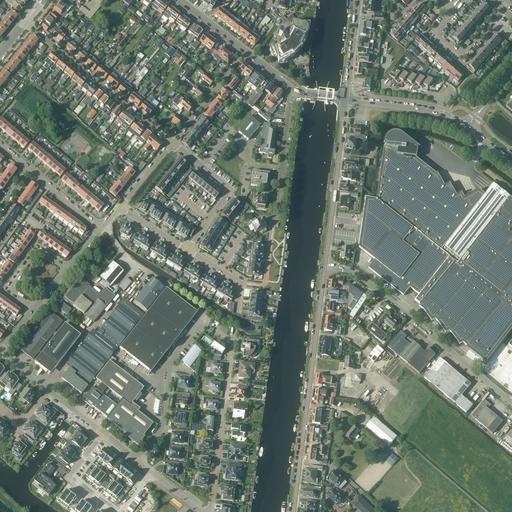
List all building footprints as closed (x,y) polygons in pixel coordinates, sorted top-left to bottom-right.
[(158,9),(164,2),(161,0),(157,0),(152,7),(156,11),(158,8),(158,9)] [(210,0),(207,5),(212,9),(218,2),(220,3),(222,0),(218,0),(210,0)] [(263,0),(255,0),(256,2),(260,2),(259,5),(258,7),(260,9),(262,6),(263,3),(263,0)] [(373,13),(375,1),(367,0),(365,12),(373,13)] [(450,35),(448,37),(456,44),(457,43),(459,45),(460,44),(461,46),(492,11),(490,10),(491,9),(489,7),(490,6),(484,0),(480,0),(480,1),(482,2),(480,4),(482,5),(478,10),(476,8),(472,13),(474,14),(470,18),(469,17),(465,21),(466,23),(463,27),(461,26),(457,30),(459,31),(455,36),(453,34),(452,36),(450,35)] [(65,12),(65,11),(67,13),(70,9),(71,9),(73,7),(71,5),(67,2),(65,4),(61,1),(57,5),(65,12)] [(164,2),(158,9),(163,12),(168,6),(167,4),(164,2)] [(427,10),(420,4),(418,6),(416,4),(414,6),(424,14),(427,10)] [(65,12),(57,5),(53,10),(64,18),(68,14),(65,12)] [(424,14),(414,6),(413,8),(415,10),(413,12),(420,18),(424,14)] [(170,18),(175,11),(172,8),(170,7),(165,14),(165,13),(163,15),(163,14),(161,17),(163,19),(166,15),(170,18)] [(219,8),(213,15),(218,18),(223,11),(219,8)] [(88,18),(91,14),(89,12),(86,10),(83,14),(88,18)] [(11,11),(2,23),(8,28),(18,16),(11,11)] [(175,11),(170,18),(175,21),(180,15),(178,13),(179,13),(175,11)] [(222,21),(227,14),(223,11),(218,18),(222,21)] [(48,17),(54,22),(58,18),(52,12),(48,17)] [(229,12),(227,14),(222,21),(226,24),(231,17),(233,15),(229,12)] [(420,18),(413,12),(411,14),(409,12),(407,14),(416,22),(420,18)] [(416,22),(407,14),(406,16),(408,18),(406,20),(413,26),(416,22)] [(282,15),(280,18),(283,21),(272,35),(278,39),(276,40),(277,47),(269,51),(272,58),(275,57),(275,58),(276,58),(278,63),(283,62),(283,63),(283,62),(286,65),(292,58),(294,56),(294,55),(297,52),(301,55),(302,48),(307,39),(307,38),(309,30),(310,30),(310,23),(301,23),(301,24),(299,24),(300,22),(292,21),(292,23),(282,15)] [(181,26),(187,19),(183,17),(182,16),(176,23),(181,26)] [(260,24),(263,26),(265,24),(269,19),(266,16),(260,24)] [(54,22),(48,17),(44,22),(50,27),(54,22)] [(231,17),(226,24),(230,27),(235,20),(231,17)] [(234,31),(239,23),(241,21),(237,18),(235,20),(230,27),(230,28),(234,31)] [(186,30),(191,23),(190,22),(187,19),(181,26),(186,30)] [(413,26),(406,20),(404,22),(402,20),(400,22),(409,30),(413,26)] [(50,27),(44,22),(40,26),(46,32),(50,27)] [(361,22),(361,29),(371,30),(375,31),(375,24),(361,22)] [(409,30),(400,22),(399,24),(401,26),(399,28),(406,34),(409,30)] [(0,25),(0,38),(8,28),(2,23),(0,25)] [(239,23),(234,31),(238,34),(243,26),(245,24),(243,23),(241,25),(239,23)] [(157,33),(158,32),(160,30),(160,29),(154,25),(152,28),(152,27),(151,29),(157,33)] [(188,37),(190,38),(193,35),(198,28),(197,27),(197,26),(195,25),(195,26),(194,25),(188,32),(191,34),(188,37)] [(247,29),(243,26),(238,34),(242,37),(247,29)] [(131,27),(123,37),(126,39),(134,30),(131,27)] [(193,35),(190,38),(188,42),(190,44),(193,40),(195,37),(197,39),(203,32),(198,28),(193,35)] [(406,34),(399,28),(397,30),(394,28),(393,30),(402,38),(406,34)] [(57,30),(52,36),(56,40),(63,31),(61,29),(59,32),(57,30)] [(247,29),(242,37),(246,40),(252,33),(251,32),(247,29)] [(250,43),(256,36),(253,34),(256,31),(254,30),(251,32),(252,33),(246,40),(250,43)] [(402,38),(393,30),(391,32),(394,34),(392,36),(399,42),(402,38)] [(68,35),(63,31),(56,40),(60,43),(65,37),(68,35)] [(256,36),(250,43),(254,46),(260,39),(263,34),(261,33),(257,37),(256,36)] [(466,64),(467,66),(469,68),(468,69),(473,74),(477,69),(479,71),(482,66),(481,65),(485,61),(486,62),(490,58),(488,57),(492,52),(494,53),(497,49),(496,48),(500,44),(503,46),(504,44),(506,46),(508,43),(498,35),(497,36),(495,34),(493,33),(466,64)] [(61,44),(65,47),(73,39),(72,39),(73,38),(75,36),(73,34),(68,39),(66,38),(61,44)] [(421,34),(415,41),(419,45),(425,38),(421,34)] [(38,40),(32,35),(22,47),(29,52),(38,40)] [(205,46),(211,38),(208,36),(207,36),(205,35),(200,41),(205,46)] [(211,38),(205,46),(211,50),(216,43),(214,42),(215,41),(211,38)] [(425,38),(419,45),(423,48),(429,41),(425,38)] [(65,47),(69,51),(74,45),(73,43),(75,41),(73,39),(65,47)] [(82,40),(79,39),(74,45),(69,51),(73,54),(78,48),(76,47),(82,40)] [(359,39),(358,48),(369,50),(373,50),(373,44),(365,43),(366,40),(359,39)] [(155,45),(159,48),(163,43),(159,40),(155,45)] [(176,45),(178,47),(181,50),(184,45),(181,43),(179,41),(176,45)] [(429,41),(423,48),(427,52),(433,45),(429,41)] [(74,55),(78,58),(86,49),(88,47),(88,46),(89,44),(87,42),(83,47),(83,48),(81,50),(79,49),(74,55)] [(433,45),(427,52),(431,55),(429,57),(430,57),(437,48),(433,45)] [(13,58),(20,63),(29,52),(22,47),(13,58)] [(78,58),(83,62),(88,56),(86,54),(88,51),(90,48),(88,47),(86,49),(78,58)] [(170,47),(166,53),(171,57),(175,52),(170,47)] [(214,56),(215,54),(222,59),(227,52),(224,49),(224,48),(223,47),(221,48),(220,49),(220,50),(219,52),(215,49),(211,54),(214,56)] [(438,48),(437,48),(430,57),(434,61),(440,54),(438,52),(440,50),(438,48)] [(44,62),(48,65),(56,55),(52,52),(44,62)] [(84,63),(89,67),(99,55),(99,54),(97,52),(94,55),(91,59),(89,57),(84,63)] [(227,52),(222,59),(221,61),(223,63),(222,64),(225,67),(232,59),(233,59),(234,58),(233,56),(232,55),(231,55),(227,52)] [(99,55),(89,67),(93,71),(98,65),(96,63),(97,61),(98,62),(103,55),(100,53),(99,54),(99,55)] [(100,76),(104,80),(109,74),(107,72),(109,69),(110,68),(111,68),(116,62),(115,61),(118,58),(120,55),(118,54),(111,62),(107,67),(100,76)] [(372,56),(357,54),(357,61),(371,63),(372,56)] [(440,54),(434,61),(438,65),(446,55),(444,54),(442,56),(440,54)] [(47,70),(49,67),(50,67),(53,63),(55,65),(60,58),(56,55),(48,65),(45,68),(47,70)] [(446,55),(438,65),(442,68),(448,61),(446,59),(448,57),(446,55)] [(176,64),(178,66),(179,67),(184,60),(181,57),(175,63),(176,64)] [(4,69),(11,74),(20,63),(13,58),(4,69)] [(64,62),(61,59),(56,65),(58,67),(55,70),(51,74),(53,76),(64,62)] [(448,61),(442,68),(446,72),(454,63),(452,61),(450,63),(448,61)] [(68,65),(64,62),(53,76),(51,79),(52,81),(59,73),(58,73),(61,70),(63,71),(68,65)] [(454,63),(446,72),(450,75),(456,68),(454,66),(456,64),(454,63)] [(244,73),(248,67),(245,64),(243,64),(239,70),(244,73)] [(95,72),(100,76),(107,67),(105,65),(103,68),(100,66),(95,72)] [(122,94),(129,85),(131,84),(130,83),(134,79),(135,79),(144,68),(144,67),(144,68),(141,65),(137,70),(139,72),(134,77),(134,76),(127,84),(125,82),(117,91),(122,94)] [(129,70),(131,68),(128,65),(124,69),(121,72),(124,75),(129,69),(129,70)] [(72,69),(69,66),(64,72),(66,74),(64,77),(59,82),(61,83),(72,69)] [(248,67),(244,73),(246,76),(244,79),(247,81),(249,78),(249,77),(253,71),(248,67)] [(135,79),(139,83),(148,71),(144,68),(135,79)] [(189,68),(183,76),(188,79),(193,70),(189,68)] [(456,68),(450,75),(454,79),(462,70),(460,68),(458,70),(456,68)] [(76,72),(72,69),(61,83),(62,85),(69,77),(71,78),(76,72)] [(395,69),(394,69),(387,79),(389,81),(391,78),(395,81),(403,71),(402,71),(397,70),(397,71),(395,69)] [(10,75),(3,70),(0,74),(0,86),(0,87),(10,75)] [(210,86),(214,82),(199,70),(198,72),(203,76),(200,80),(203,83),(204,82),(210,86)] [(462,70),(454,79),(458,83),(464,76),(462,73),(464,71),(462,70)] [(119,71),(116,74),(114,72),(106,81),(111,85),(118,76),(121,72),(119,71)] [(403,71),(395,81),(397,82),(400,80),(403,83),(411,73),(410,73),(405,72),(405,73),(403,71)] [(76,84),(82,77),(77,73),(71,80),(74,82),(70,87),(72,89),(76,84)] [(252,86),(259,77),(254,73),(247,83),(252,86)] [(411,73),(403,83),(406,84),(408,82),(411,84),(419,75),(418,75),(414,74),(413,75),(411,73)] [(419,75),(411,84),(414,86),(416,83),(420,86),(427,77),(422,76),(421,77),(419,75)] [(118,76),(111,85),(116,89),(120,83),(118,81),(121,78),(118,76)] [(81,88),(87,81),(82,77),(76,84),(81,88)] [(230,81),(236,86),(239,82),(233,77),(230,81)] [(257,90),(265,80),(264,80),(259,77),(252,86),(257,90)] [(427,77),(420,86),(422,88),(424,85),(428,88),(429,87),(431,88),(434,84),(432,83),(433,81),(427,77),(428,77),(427,77)] [(365,78),(365,79),(363,91),(370,92),(372,79),(365,78)] [(265,80),(257,90),(255,92),(255,93),(253,95),(252,96),(253,96),(250,99),(249,100),(246,103),(252,108),(263,94),(261,93),(268,84),(267,83),(265,80)] [(236,86),(230,81),(226,86),(232,91),(236,86)] [(82,89),(87,93),(93,86),(88,82),(82,89)] [(276,89),(275,88),(275,87),(274,86),(273,86),(270,84),(265,91),(271,95),(276,89)] [(129,85),(122,94),(127,98),(131,92),(129,90),(132,87),(129,85)] [(92,97),(98,90),(93,86),(87,93),(92,97)] [(194,94),(200,98),(204,94),(195,86),(193,88),(196,91),(194,94)] [(138,92),(135,96),(133,94),(129,100),(133,103),(140,95),(140,94),(143,90),(141,88),(138,92)] [(220,93),(226,98),(230,93),(224,88),(220,93)] [(133,103),(137,107),(145,98),(142,96),(143,95),(144,96),(148,92),(145,89),(141,93),(140,94),(140,95),(133,103)] [(76,101),(83,92),(81,90),(73,99),(76,101)] [(275,103),(278,100),(283,94),(278,90),(273,97),(271,95),(264,104),(267,106),(265,108),(272,114),(276,110),(273,107),(276,103),(275,103)] [(91,99),(87,104),(83,110),(87,113),(92,107),(89,105),(92,101),(93,102),(95,99),(98,101),(103,95),(98,91),(91,99)] [(226,98),(220,93),(216,98),(222,103),(226,98)] [(96,109),(98,107),(101,104),(104,106),(109,99),(104,95),(99,102),(98,102),(94,107),(96,109)] [(179,104),(183,107),(189,112),(193,107),(184,100),(178,95),(172,102),(177,106),(179,104)] [(87,104),(91,99),(89,97),(79,109),(81,111),(87,104)] [(155,100),(153,98),(150,102),(147,100),(144,103),(140,109),(144,113),(151,104),(155,100)] [(103,113),(105,111),(107,109),(109,111),(110,110),(115,104),(110,100),(103,109),(101,111),(103,113)] [(215,100),(211,105),(217,110),(221,105),(215,100)] [(151,104),(144,113),(148,116),(156,107),(151,104)] [(211,105),(208,110),(213,115),(217,110),(211,105)] [(261,109),(254,105),(252,108),(258,113),(261,109)] [(116,118),(118,116),(121,112),(122,110),(118,106),(110,116),(112,118),(113,116),(116,118)] [(91,120),(96,113),(92,109),(86,116),(91,120)] [(204,115),(210,119),(213,115),(208,110),(204,115)] [(267,121),(270,118),(260,110),(258,113),(267,121)] [(117,120),(122,124),(123,124),(129,116),(124,112),(123,113),(121,112),(118,116),(119,118),(117,120)] [(172,121),(178,126),(182,121),(172,113),(172,114),(170,112),(168,114),(174,119),(172,121)] [(127,128),(129,126),(134,120),(129,116),(123,124),(125,126),(127,128)] [(263,123),(263,124),(253,116),(239,133),(248,140),(259,127),(263,128),(259,153),(268,154),(267,157),(268,158),(271,158),(272,158),(272,155),(273,155),(274,149),(272,148),(275,129),(269,128),(270,124),(263,123)] [(206,127),(209,123),(202,118),(199,122),(206,127)] [(141,126),(136,122),(131,129),(135,132),(141,126)] [(195,126),(202,132),(206,127),(199,122),(195,126)] [(6,123),(1,129),(5,133),(11,127),(6,123)] [(134,134),(138,137),(145,129),(141,126),(135,132),(134,134)] [(202,132),(195,126),(192,130),(199,136),(202,132)] [(11,127),(5,133),(10,137),(15,131),(11,127)] [(360,136),(361,128),(351,127),(350,135),(355,135),(355,139),(365,141),(365,137),(360,136)] [(189,134),(196,140),(199,136),(192,130),(189,134)] [(15,131),(10,137),(15,141),(20,135),(15,131)] [(144,140),(142,142),(138,146),(140,148),(144,143),(152,135),(147,131),(141,137),(144,140)] [(386,140),(385,142),(385,145),(387,145),(386,148),(384,148),(377,201),(366,199),(359,249),(376,260),(369,268),(404,295),(410,287),(420,295),(416,300),(416,302),(420,306),(424,310),(427,308),(435,320),(438,322),(441,319),(449,331),(452,334),(455,331),(464,343),(467,347),(483,328),(504,303),(500,299),(511,283),(511,198),(494,185),(486,195),(479,190),(478,189),(477,190),(477,191),(465,199),(462,193),(457,196),(450,184),(445,187),(438,174),(437,172),(435,174),(406,151),(406,150),(406,147),(407,148),(407,147),(422,150),(403,135),(401,133),(398,132),(396,132),(393,133),(391,134),(389,135),(387,137),(386,140)] [(185,139),(192,144),(196,140),(189,134),(185,139)] [(20,135),(15,141),(19,145),(24,139),(20,135)] [(146,150),(155,139),(154,138),(155,137),(152,135),(152,136),(146,142),(148,144),(144,149),(146,150)] [(184,137),(182,139),(180,142),(182,143),(189,149),(192,144),(185,139),(184,137)] [(24,149),(29,143),(24,139),(19,145),(24,149)] [(153,148),(159,141),(157,139),(156,140),(155,139),(146,150),(147,152),(151,147),(153,148)] [(355,150),(356,140),(348,139),(347,144),(346,144),(346,148),(346,149),(352,149),(352,150),(355,150)] [(159,141),(153,148),(155,150),(151,155),(153,156),(162,145),(161,143),(159,141)] [(377,153),(377,151),(380,147),(372,142),(368,147),(377,153)] [(33,143),(28,149),(32,153),(38,147),(33,143)] [(50,147),(45,153),(42,151),(37,157),(42,161),(47,155),(53,147),(49,143),(47,145),(50,147)] [(37,157),(42,151),(38,147),(32,153),(37,157)] [(127,152),(124,149),(122,153),(119,151),(117,154),(122,158),(127,152)] [(92,167),(94,164),(98,166),(104,158),(97,154),(90,165),(92,167)] [(47,155),(42,161),(46,165),(51,159),(47,155)] [(179,158),(173,166),(182,173),(188,166),(189,166),(179,158)] [(358,165),(358,161),(361,161),(361,159),(350,158),(349,160),(346,160),(345,167),(352,168),(352,167),(354,168),(355,164),(358,165)] [(51,159),(46,165),(51,169),(56,163),(51,159)] [(136,168),(137,169),(140,171),(146,164),(145,162),(144,163),(142,161),(136,168)] [(56,163),(51,169),(55,173),(61,167),(56,163)] [(6,170),(13,175),(17,170),(10,165),(6,170)] [(173,166),(167,173),(176,181),(182,173),(173,166)] [(60,177),(65,171),(61,167),(55,173),(60,177)] [(129,168),(125,173),(131,178),(135,173),(129,168)] [(13,175),(6,170),(3,175),(9,180),(13,175)] [(356,181),(356,179),(351,178),(352,171),(345,170),(345,173),(342,173),(342,178),(343,178),(343,180),(356,181)] [(194,171),(188,178),(192,181),(191,182),(192,182),(192,181),(198,174),(194,171)] [(267,188),(269,173),(252,171),(251,186),(257,187),(258,188),(259,188),(261,187),(267,188)] [(125,173),(121,178),(127,183),(131,178),(125,173)] [(167,173),(161,181),(170,188),(176,181),(167,173)] [(61,180),(66,184),(71,178),(66,174),(61,180)] [(192,181),(192,182),(195,185),(196,184),(202,177),(198,174),(192,181)] [(9,180),(3,175),(0,179),(0,180),(6,185),(9,180)] [(196,184),(195,185),(199,188),(200,187),(206,180),(202,177),(196,184)] [(76,182),(71,178),(66,184),(71,188),(76,182)] [(121,178),(117,183),(123,188),(127,183),(121,178)] [(200,187),(199,188),(199,189),(200,188),(203,190),(202,191),(203,191),(204,191),(209,183),(206,180),(200,187)] [(155,188),(164,196),(170,188),(161,181),(155,188)] [(71,188),(75,192),(80,186),(76,182),(71,188)] [(28,188),(34,192),(38,187),(31,183),(28,188)] [(117,183),(113,187),(119,192),(123,188),(117,183)] [(204,191),(203,191),(206,194),(207,193),(213,186),(209,183),(204,191)] [(75,192),(80,196),(85,190),(80,186),(75,192)] [(207,193),(206,194),(207,195),(207,194),(211,197),(217,189),(213,186),(207,193)] [(113,187),(109,192),(115,197),(119,192),(113,187)] [(24,193),(31,197),(34,192),(28,188),(24,193)] [(217,189),(211,197),(215,200),(221,193),(217,189)] [(90,194),(85,190),(80,196),(84,200),(90,194)] [(21,197),(27,202),(31,197),(24,193),(21,197)] [(84,200),(89,204),(94,198),(90,194),(84,200)] [(253,205),(254,205),(261,206),(260,208),(264,208),(265,206),(265,207),(266,200),(267,200),(267,199),(266,198),(266,196),(261,196),(258,196),(257,202),(254,201),(252,201),(252,204),(253,204),(253,205)] [(27,202),(21,197),(17,203),(24,207),(27,202)] [(43,197),(39,203),(44,207),(48,201),(43,197)] [(350,198),(342,197),(340,208),(349,209),(350,198)] [(89,204),(94,208),(99,202),(94,198),(89,204)] [(147,198),(140,210),(144,212),(145,212),(147,209),(149,211),(153,205),(150,203),(152,201),(147,198)] [(233,200),(227,207),(236,215),(242,207),(243,207),(233,199),(233,200)] [(49,210),(53,204),(48,201),(44,207),(49,210)] [(104,206),(99,202),(94,208),(98,212),(104,206)] [(9,209),(16,214),(19,209),(13,204),(9,209)] [(54,214),(58,208),(53,204),(49,210),(54,214)] [(153,205),(149,211),(152,213),(150,215),(151,216),(154,219),(161,207),(157,204),(156,206),(153,205)] [(161,207),(154,219),(157,221),(158,220),(159,221),(159,220),(160,218),(163,219),(167,213),(164,212),(166,210),(161,207)] [(221,214),(221,215),(230,222),(236,215),(227,207),(221,215),(221,214)] [(63,211),(58,208),(54,214),(58,217),(63,211)] [(6,214),(12,219),(16,214),(9,209),(6,214)] [(58,217),(63,221),(67,215),(63,211),(58,217)] [(167,213),(163,219),(165,221),(164,224),(165,224),(164,225),(168,227),(175,215),(173,217),(168,214),(167,213)] [(2,219),(9,224),(12,219),(6,214),(2,219)] [(63,221),(68,224),(72,218),(67,215),(63,221)] [(175,215),(168,227),(171,229),(172,229),(174,226),(177,228),(181,222),(178,220),(179,218),(175,215)] [(77,222),(72,218),(68,224),(73,228),(77,222)] [(217,218),(214,223),(225,230),(228,225),(217,218)] [(9,224),(2,219),(0,222),(0,224),(5,229),(9,224)] [(262,234),(267,231),(266,229),(265,228),(266,228),(265,228),(266,227),(265,225),(264,224),(263,224),(262,221),(260,221),(259,221),(258,219),(252,222),(253,224),(252,225),(256,233),(260,231),(262,234)] [(73,228),(78,231),(82,225),(77,222),(73,228)] [(181,222),(177,228),(179,230),(178,232),(179,233),(178,234),(182,236),(187,226),(181,222)] [(122,230),(120,233),(121,233),(121,234),(126,237),(127,238),(127,237),(129,239),(133,233),(130,232),(133,227),(131,226),(127,223),(123,230),(122,230)] [(214,223),(211,228),(222,235),(225,230),(214,223)] [(78,231),(83,235),(87,229),(82,225),(78,231)] [(187,226),(182,236),(185,238),(185,237),(186,238),(188,235),(191,237),(195,230),(187,226)] [(211,228),(209,233),(219,239),(222,235),(211,228)] [(34,236),(28,231),(25,236),(31,241),(34,236)] [(41,231),(37,237),(42,240),(46,234),(41,231)] [(137,234),(134,240),(141,245),(147,235),(143,233),(143,234),(142,233),(140,236),(137,234)] [(209,233),(206,237),(217,244),(215,242),(217,238),(219,239),(209,233)] [(46,234),(42,240),(47,244),(51,238),(46,234)] [(147,235),(141,245),(148,249),(152,243),(149,241),(151,238),(150,238),(150,237),(147,235)] [(31,241),(25,236),(21,241),(27,246),(31,241)] [(206,237),(203,242),(214,248),(217,244),(206,237)] [(51,238),(47,244),(52,247),(56,241),(51,238)] [(27,246),(21,241),(18,246),(24,250),(27,246)] [(61,245),(56,241),(52,247),(56,251),(61,245)] [(203,242),(200,247),(203,249),(203,250),(206,252),(207,251),(211,253),(214,248),(203,242)] [(154,244),(150,251),(157,255),(156,257),(163,246),(160,243),(160,244),(159,243),(157,246),(154,244)] [(56,251),(61,254),(65,248),(61,245),(56,251)] [(24,250),(18,246),(14,251),(20,255),(24,250)] [(163,246),(156,257),(160,260),(162,258),(164,260),(168,253),(165,252),(167,249),(166,248),(167,248),(163,246)] [(349,259),(351,248),(342,247),(341,258),(349,259)] [(66,258),(70,252),(65,248),(61,254),(66,258)] [(107,261),(114,253),(108,248),(102,256),(107,261)] [(20,255),(14,251),(11,256),(17,260),(20,255)] [(171,255),(167,261),(174,265),(180,256),(177,254),(176,254),(175,254),(174,256),(171,255)] [(7,261),(13,265),(17,260),(11,256),(7,261)] [(180,256),(174,265),(181,270),(185,264),(182,262),(184,259),(183,258),(180,256)] [(12,266),(6,262),(3,267),(9,271),(12,266)] [(113,262),(100,277),(111,287),(124,272),(113,262)] [(187,265),(184,271),(190,276),(189,278),(197,266),(193,264),(193,265),(192,264),(190,267),(187,265)] [(197,266),(189,278),(194,280),(195,278),(198,280),(202,274),(199,272),(201,269),(200,269),(200,268),(197,266)] [(9,271),(3,267),(0,270),(0,272),(5,276),(9,271)] [(175,276),(177,273),(165,268),(164,271),(175,276)] [(204,275),(200,282),(203,283),(202,285),(206,288),(213,276),(210,274),(210,275),(209,274),(207,277),(204,275)] [(213,276),(206,288),(210,291),(212,289),(214,290),(218,284),(216,282),(217,280),(216,279),(217,279),(213,276)] [(70,290),(68,289),(61,298),(93,323),(106,307),(115,296),(105,288),(99,295),(88,286),(89,285),(80,278),(70,290)] [(124,291),(132,282),(127,278),(119,287),(124,291)] [(145,312),(146,309),(147,310),(164,287),(152,278),(134,300),(137,302),(135,305),(145,312)] [(335,281),(329,281),(328,289),(335,289),(335,290),(336,290),(337,285),(338,285),(338,284),(343,285),(343,282),(338,281),(336,280),(335,281)] [(511,283),(500,299),(504,303),(511,309),(511,283)] [(221,286),(217,292),(224,296),(222,298),(223,298),(230,287),(227,285),(226,285),(225,285),(224,287),(221,286)] [(348,304),(347,305),(349,306),(348,308),(353,311),(350,315),(354,318),(367,298),(368,297),(359,291),(359,292),(350,285),(349,289),(348,299),(348,304)] [(230,287),(223,298),(227,301),(228,299),(231,301),(235,295),(232,293),(234,290),(233,289),(230,287)] [(119,347),(119,348),(150,372),(197,312),(166,288),(120,348),(119,347)] [(251,292),(250,298),(263,300),(263,295),(271,295),(271,293),(259,291),(258,293),(251,292)] [(329,291),(328,297),(330,297),(330,302),(338,303),(345,304),(345,303),(348,304),(348,299),(345,299),(346,293),(339,292),(329,291)] [(61,379),(81,394),(143,313),(124,298),(97,333),(93,330),(65,365),(69,369),(61,379)] [(6,309),(10,303),(6,300),(1,306),(6,309)] [(11,313),(15,307),(10,303),(6,309),(11,313)] [(333,312),(334,304),(327,303),(326,311),(333,312)] [(511,330),(511,309),(504,303),(483,328),(502,343),(511,330)] [(71,315),(75,310),(72,308),(70,311),(63,304),(58,310),(66,316),(69,313),(71,315)] [(15,307),(11,313),(16,316),(20,310),(15,307)] [(248,316),(252,317),(251,321),(262,322),(263,312),(249,310),(248,312),(248,316)] [(50,312),(20,351),(32,360),(62,321),(50,312)] [(383,314),(378,321),(381,324),(383,321),(385,322),(384,322),(392,329),(397,323),(389,316),(388,315),(386,317),(383,314)] [(377,325),(376,326),(372,323),(366,329),(372,334),(371,336),(380,344),(381,345),(382,344),(384,346),(386,344),(384,342),(383,341),(387,336),(384,333),(385,332),(377,325)] [(55,369),(62,360),(80,336),(64,324),(34,362),(35,363),(36,362),(47,371),(51,366),(55,369)] [(331,332),(332,324),(324,324),(323,331),(331,332)] [(467,347),(466,348),(486,363),(502,343),(483,328),(467,347)] [(401,332),(388,347),(393,352),(398,356),(403,360),(419,374),(436,354),(428,348),(425,352),(411,340),(401,332)] [(323,338),(321,347),(322,348),(321,355),(329,356),(329,352),(331,339),(323,338)] [(249,357),(250,356),(251,355),(252,354),(253,353),(254,352),(255,350),(255,349),(255,348),(254,347),(254,340),(247,339),(246,345),(241,345),(240,350),(244,351),(243,358),(244,358),(246,358),(247,357),(249,357)] [(212,355),(213,355),(212,360),(221,361),(221,356),(222,354),(225,351),(214,342),(211,346),(215,349),(214,351),(214,352),(213,354),(213,355),(212,355)] [(182,362),(189,368),(196,373),(198,359),(197,358),(202,352),(194,346),(182,362)] [(378,346),(368,358),(374,363),(384,351),(378,346)] [(506,381),(511,373),(511,354),(505,349),(490,369),(506,381)] [(353,369),(354,359),(346,357),(344,368),(353,369)] [(473,405),(470,403),(462,396),(471,384),(440,358),(424,377),(467,413),(473,405)] [(109,361),(102,370),(139,398),(141,396),(139,394),(144,388),(109,361)] [(217,362),(208,361),(207,368),(211,368),(210,373),(214,373),(214,374),(214,375),(215,375),(216,375),(216,376),(217,376),(217,375),(218,375),(218,374),(221,374),(221,372),(222,371),(222,369),(222,368),(222,366),(216,365),(217,362)] [(254,365),(240,364),(239,373),(238,374),(238,376),(238,377),(238,378),(247,379),(248,375),(253,374),(254,373),(254,372),(255,372),(255,371),(254,371),(254,370),(253,370),(254,365)] [(109,390),(122,399),(138,412),(140,409),(132,403),(135,400),(137,401),(139,398),(102,370),(95,379),(98,381),(109,390)] [(0,387),(3,390),(5,388),(14,376),(11,374),(10,375),(8,373),(7,375),(5,373),(0,379),(0,387)] [(18,391),(22,386),(17,382),(18,381),(16,380),(17,379),(14,376),(5,388),(10,392),(8,394),(11,396),(16,390),(18,391)] [(182,379),(179,378),(179,380),(178,379),(177,386),(178,386),(178,387),(189,388),(190,377),(182,376),(182,379)] [(215,380),(206,379),(205,386),(209,387),(208,391),(212,391),(212,392),(212,393),(213,393),(213,394),(214,394),(215,394),(215,393),(216,393),(216,392),(218,392),(219,391),(220,389),(220,388),(220,386),(219,386),(219,384),(214,384),(215,380)] [(98,381),(93,388),(83,400),(107,418),(107,419),(117,406),(116,406),(104,397),(109,390),(98,381)] [(236,387),(235,398),(244,400),(244,399),(246,399),(247,398),(247,397),(246,396),(245,396),(246,389),(246,385),(238,384),(238,388),(236,387)] [(382,394),(372,407),(380,415),(396,395),(383,385),(378,390),(382,394)] [(30,390),(26,387),(19,396),(22,399),(20,401),(24,404),(26,401),(29,404),(31,401),(32,402),(34,398),(36,395),(33,393),(34,392),(31,389),(30,390)] [(316,389),(315,396),(321,397),(325,398),(326,390),(316,389)] [(186,406),(187,398),(189,398),(189,394),(184,393),(183,397),(177,397),(176,404),(186,406)] [(321,397),(315,396),(314,403),(322,404),(322,401),(320,401),(321,397)] [(206,405),(206,409),(209,410),(210,411),(210,412),(211,412),(212,412),(213,412),(214,411),(214,410),(216,411),(216,409),(217,409),(218,408),(218,406),(217,404),(217,403),(212,402),(212,398),(204,397),(203,405),(206,405)] [(143,436),(153,424),(138,412),(122,399),(116,406),(117,406),(107,419),(107,418),(106,419),(106,420),(107,419),(126,435),(125,435),(138,445),(144,437),(143,436)] [(491,405),(486,401),(485,400),(474,413),(473,412),(471,415),(475,419),(493,434),(503,422),(488,409),(491,405)] [(233,417),(233,418),(243,419),(243,418),(244,418),(245,417),(245,416),(245,415),(244,414),(243,414),(244,410),(246,410),(246,411),(247,406),(234,404),(233,409),(234,409),(234,413),(233,413),(233,414),(233,415),(233,416),(233,417)] [(42,407),(39,411),(50,419),(54,414),(54,415),(57,411),(53,408),(52,409),(47,405),(46,408),(44,406),(43,408),(42,407)] [(50,419),(39,411),(37,414),(38,414),(37,416),(38,417),(36,420),(45,427),(47,424),(47,423),(50,419)] [(186,416),(186,412),(181,412),(180,415),(175,414),(174,421),(175,421),(175,422),(175,423),(176,423),(176,424),(183,425),(183,428),(186,428),(187,421),(184,421),(185,416),(186,416)] [(213,433),(214,427),(213,427),(214,418),(208,417),(208,419),(207,421),(206,422),(205,424),(204,426),(192,424),(192,430),(213,433)] [(388,446),(396,437),(374,417),(366,426),(388,446)] [(29,423),(27,426),(38,435),(41,430),(42,431),(44,428),(35,421),(33,423),(32,422),(30,424),(29,423)] [(0,435),(3,438),(6,435),(7,435),(8,433),(8,432),(9,431),(5,428),(7,426),(3,423),(2,424),(0,422),(0,435)] [(233,430),(232,437),(237,438),(237,437),(241,438),(242,437),(243,437),(244,436),(244,434),(245,434),(245,428),(238,427),(238,426),(231,425),(231,430),(233,430)] [(38,435),(27,426),(25,430),(24,432),(26,433),(24,435),(28,439),(28,440),(32,443),(35,440),(34,439),(38,435)] [(356,434),(359,431),(354,426),(345,436),(351,441),(354,437),(355,439),(358,436),(356,434)] [(79,433),(75,437),(83,444),(84,443),(85,442),(87,440),(87,439),(83,436),(85,433),(79,428),(76,431),(79,433)] [(175,434),(172,434),(172,435),(171,435),(170,441),(171,441),(171,442),(182,444),(183,432),(175,431),(175,434)] [(316,436),(311,435),(310,442),(318,443),(318,441),(315,440),(316,436)] [(70,440),(67,443),(74,448),(75,445),(80,448),(82,446),(82,445),(83,444),(75,437),(72,442),(70,440)] [(15,448),(12,451),(13,451),(12,452),(13,454),(15,454),(16,453),(19,456),(22,452),(23,452),(26,452),(25,449),(28,445),(25,442),(25,443),(23,441),(18,438),(16,440),(18,443),(16,445),(14,445),(14,447),(15,448)] [(211,446),(212,443),(210,443),(210,439),(202,438),(202,442),(203,442),(202,447),(198,446),(198,451),(207,452),(207,451),(211,451),(211,448),(212,446),(211,446)] [(67,448),(63,453),(71,459),(73,457),(75,455),(74,455),(75,454),(71,451),(73,448),(67,444),(64,446),(67,448)] [(230,449),(229,449),(228,455),(227,459),(228,459),(238,461),(239,455),(243,456),(244,447),(240,447),(240,446),(231,445),(230,449)] [(309,446),(308,453),(316,454),(317,451),(319,451),(319,455),(324,456),(325,448),(320,447),(320,448),(309,446)] [(173,450),(170,450),(170,451),(169,451),(168,457),(169,457),(169,458),(180,460),(181,448),(173,447),(173,450)] [(99,455),(98,457),(103,461),(102,461),(102,462),(109,453),(110,452),(107,450),(106,451),(104,449),(100,454),(99,455)] [(393,466),(399,459),(391,452),(384,459),(393,466)] [(57,456),(55,459),(61,464),(63,461),(67,465),(68,464),(69,465),(70,462),(70,461),(71,459),(63,453),(59,458),(57,456)] [(109,453),(102,462),(107,465),(113,457),(114,456),(111,453),(111,454),(109,453)] [(316,454),(308,453),(307,461),(317,462),(318,458),(316,458),(316,454)] [(209,463),(210,460),(208,460),(208,456),(200,455),(199,459),(201,459),(200,464),(196,463),(196,468),(205,469),(205,468),(209,469),(209,466),(209,463)] [(113,457),(107,465),(111,469),(119,459),(116,457),(115,458),(113,457)] [(121,461),(113,470),(118,474),(125,465),(123,464),(124,463),(121,461)] [(171,466),(168,465),(168,467),(167,466),(166,473),(167,473),(167,474),(178,475),(179,464),(171,463),(171,466)] [(49,464),(35,481),(41,486),(39,488),(46,493),(48,491),(50,492),(55,486),(46,479),(55,469),(49,464)] [(125,465),(118,474),(119,473),(123,477),(130,468),(127,466),(125,465)] [(225,475),(224,480),(225,480),(230,481),(230,480),(238,481),(239,477),(242,477),(242,472),(241,471),(241,468),(241,467),(240,467),(228,465),(227,466),(227,470),(226,473),(226,475),(225,475)] [(310,469),(307,469),(306,474),(305,478),(308,478),(308,482),(318,483),(318,479),(315,479),(316,470),(322,471),(323,467),(310,466),(310,469)] [(89,469),(85,474),(85,475),(85,474),(88,477),(87,478),(93,482),(92,483),(101,472),(95,468),(92,471),(89,469)] [(130,468),(123,477),(128,480),(127,481),(134,472),(132,471),(133,470),(130,468)] [(334,471),(329,477),(333,481),(338,487),(344,480),(339,475),(338,475),(334,471)] [(101,472),(92,483),(93,483),(93,482),(98,487),(99,485),(102,488),(106,483),(106,482),(106,483),(103,480),(106,476),(101,472)] [(134,472),(127,481),(132,485),(139,475),(136,473),(134,472)] [(207,480),(207,478),(205,477),(206,474),(198,473),(197,477),(199,477),(198,481),(194,481),(193,485),(202,486),(202,485),(206,486),(207,483),(207,480)] [(106,483),(102,488),(103,488),(106,490),(105,491),(110,496),(118,486),(113,481),(110,485),(107,483),(106,483)] [(118,486),(110,496),(116,500),(117,499),(120,501),(120,502),(124,496),(121,494),(124,490),(118,486)] [(224,486),(223,500),(233,502),(233,500),(237,501),(237,496),(234,496),(235,488),(224,486)] [(304,489),(303,497),(313,498),(314,490),(320,491),(321,488),(310,487),(310,490),(304,489)] [(332,489),(327,495),(333,500),(332,500),(337,505),(339,502),(341,504),(345,500),(338,494),(332,489)] [(60,493),(56,498),(59,500),(57,502),(62,505),(71,494),(66,491),(62,495),(60,493)] [(71,494),(62,505),(67,509),(68,507),(71,509),(75,505),(72,502),(75,498),(71,494)] [(358,497),(352,503),(362,511),(372,511),(373,511),(358,497)] [(75,505),(71,509),(74,511),(81,511),(86,505),(82,501),(78,506),(75,504),(75,505)] [(316,503),(307,502),(306,509),(307,509),(307,510),(301,510),(300,511),(310,511),(311,509),(315,510),(316,503)]
